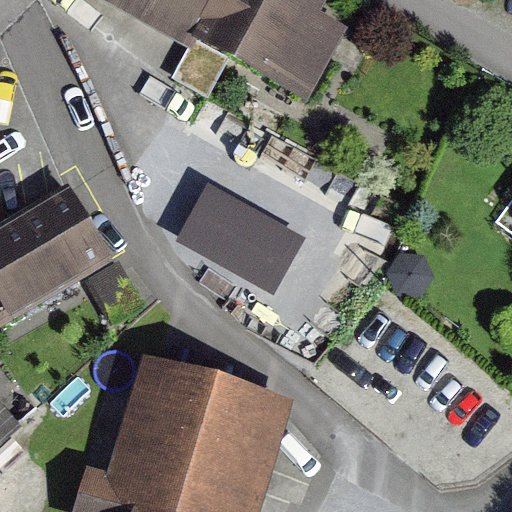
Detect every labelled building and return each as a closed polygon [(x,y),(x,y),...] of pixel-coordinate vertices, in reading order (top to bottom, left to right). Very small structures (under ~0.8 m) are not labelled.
[(361,18),(327,0),(103,0),(307,113),(361,18)] [(177,251),(275,304),(306,246),(208,193),(177,251)] [(79,199),(0,239),(0,337),(119,275),(79,199)] [(250,511),(280,400),(145,365),(117,472),(95,467),(83,511),(250,511)] [(0,446),(20,429),(0,405),(0,446)]
